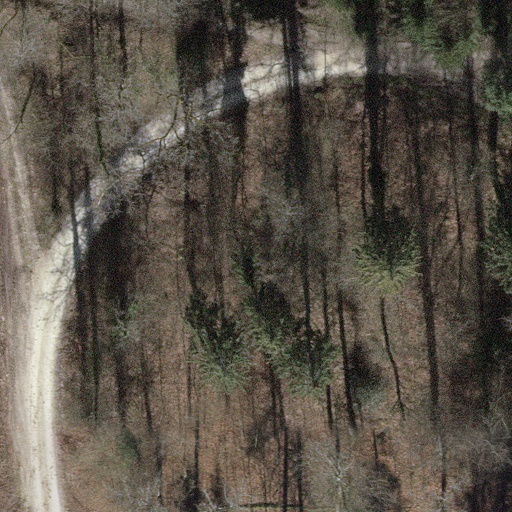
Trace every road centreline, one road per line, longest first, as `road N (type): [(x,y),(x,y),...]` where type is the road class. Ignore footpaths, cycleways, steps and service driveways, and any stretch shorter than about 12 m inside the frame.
road 1 (track): [(49,511),(30,367),(47,293),(66,260),(183,130),(326,50)]
road 2 (track): [(427,37),(326,50),(154,0)]
road 3 (track): [(0,60),(66,260)]
